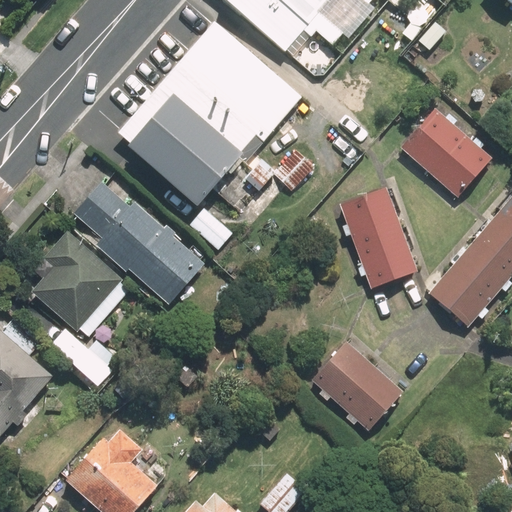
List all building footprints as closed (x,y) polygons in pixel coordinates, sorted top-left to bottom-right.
[(230,0),(228,4),(310,75),(375,0),(230,0)] [(511,0),(501,0),(511,9),(511,0)] [(302,100),(210,20),(114,137),(196,209),(226,174),(231,179),(302,100)] [(433,109),(399,147),(456,199),(491,161),(433,109)] [(129,207),(101,183),(73,215),(101,240),(94,248),(125,274),(127,271),(168,306),(204,265),(172,237),(174,235),(165,227),(162,230),(132,204),(129,207)] [(370,288),(416,272),(385,187),(340,204),(370,288)] [(511,276),(511,197),(427,296),(466,330),(511,276)] [(233,234),(203,210),(188,228),(218,252),(233,234)] [(131,289),(66,233),(32,272),(42,280),(30,294),(76,334),(79,330),(89,338),(131,289)] [(95,341),(87,351),(63,330),(49,347),(98,388),(111,372),(107,368),(115,358),(95,341)] [(22,412),(52,378),(0,334),(0,437),(12,424),(17,428),(27,416),(22,412)] [(401,393),(345,344),(312,382),(367,431),(401,393)] [(436,438),(427,427),(409,443),(418,454),(436,438)] [(107,443),(102,439),(64,483),(97,511),(134,511),(157,487),(130,464),(141,451),(118,431),(107,443)] [(287,511),(307,491),(287,473),(258,506),(265,511),(287,511)] [(232,511),(213,495),(202,507),(195,502),(185,511),(232,511)]
